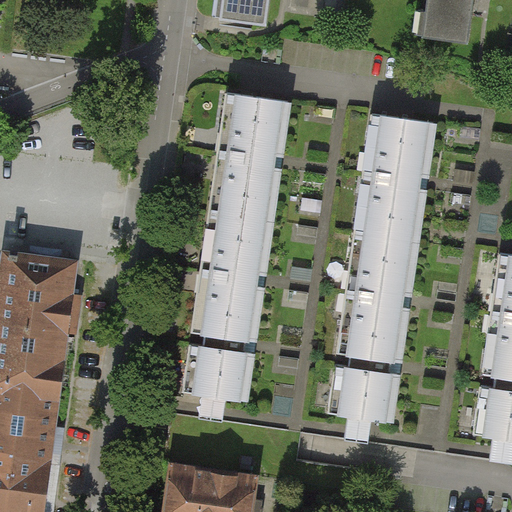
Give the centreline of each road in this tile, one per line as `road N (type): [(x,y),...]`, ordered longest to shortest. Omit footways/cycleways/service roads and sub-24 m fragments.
road 1 (residential): [(164,62),(101,511)]
road 2 (residential): [(0,112),(122,67),(164,62)]
